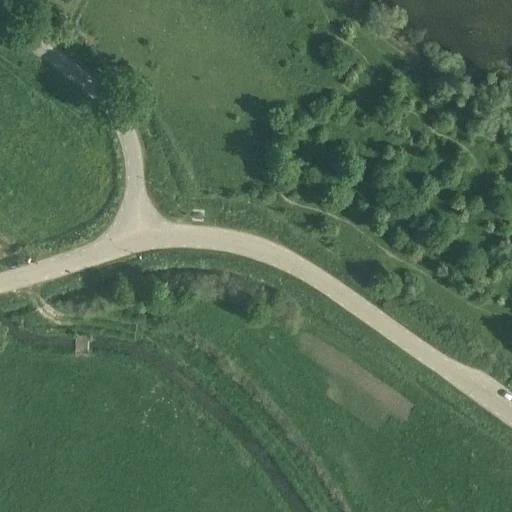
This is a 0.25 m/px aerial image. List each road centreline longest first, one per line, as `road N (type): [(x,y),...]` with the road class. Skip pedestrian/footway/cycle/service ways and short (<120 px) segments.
road 1 (unclassified): [(511,419),(274,252),(199,234),(144,241)]
road 2 (unclassified): [(144,241),(123,118),(0,23)]
road 3 (unclassified): [(0,286),(144,241)]
